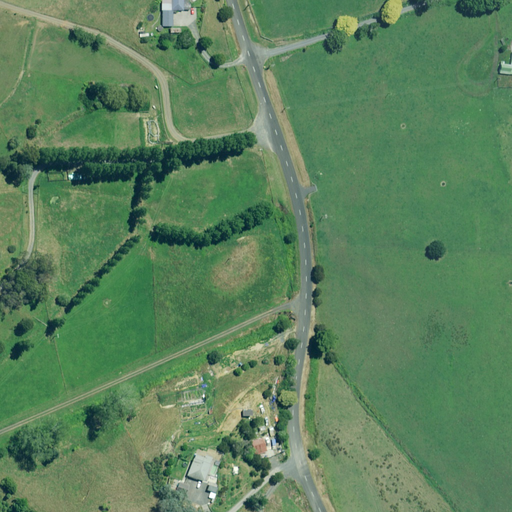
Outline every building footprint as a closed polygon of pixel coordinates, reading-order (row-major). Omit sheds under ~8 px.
[(182,10),(181,0),(165,0),(166,0),(161,0),(162,26),(172,26),(172,11),(182,10)] [(511,53),(511,65),(500,64),(499,73),(511,74),(511,53)] [(171,86),(173,83),(181,88),(185,82),(175,76),(171,82),(170,85),(171,86)] [(268,453),(263,438),(252,441),(256,456),(268,453)] [(211,467),(212,467),(215,459),(204,455),(203,458),(193,455),(185,476),(202,482),(203,478),(208,465),(211,467)] [(184,496),(188,486),(182,484),(183,482),(174,479),(170,491),(177,493),(176,496),(183,498),(184,495),(184,496)]
